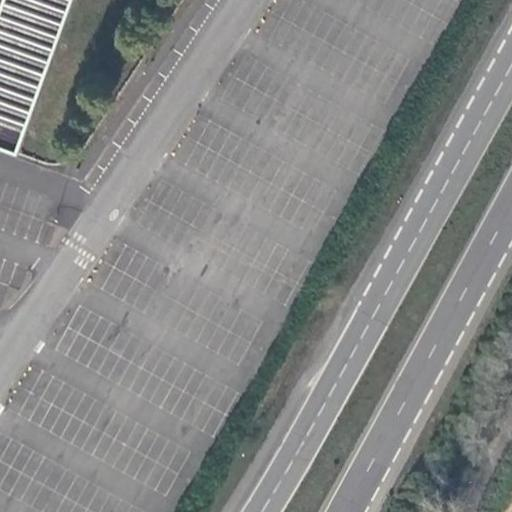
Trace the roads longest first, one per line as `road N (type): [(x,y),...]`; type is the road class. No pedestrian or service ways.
road 1 (primary): [(511,67),(257,511)]
road 2 (primary): [(349,511),(511,216)]
